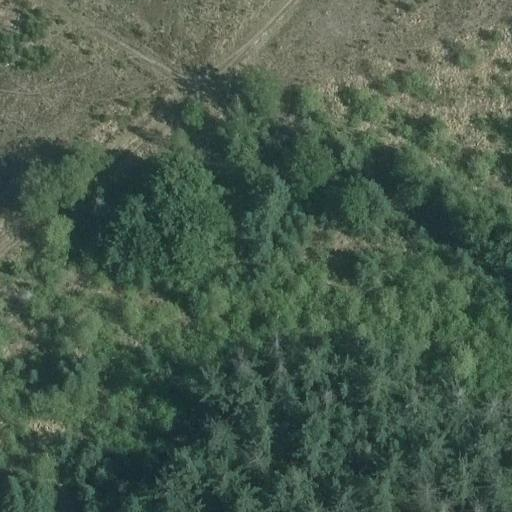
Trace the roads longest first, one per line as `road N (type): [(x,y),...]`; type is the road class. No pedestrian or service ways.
road 1 (track): [(511,279),(74,0)]
road 2 (track): [(285,0),(206,79),(0,252)]
